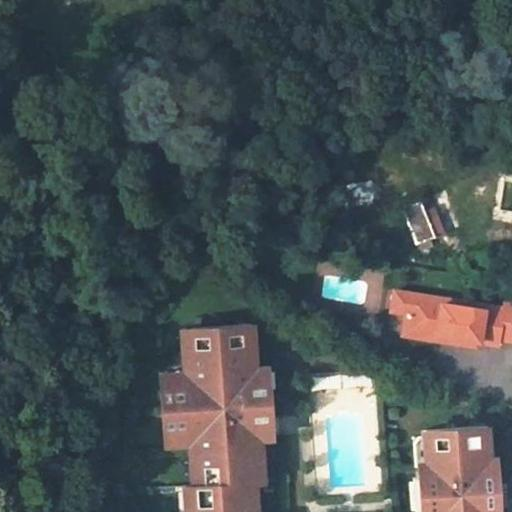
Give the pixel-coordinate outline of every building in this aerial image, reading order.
[(420,201),(403,208),(418,242),(434,235),(424,210),(420,201)] [(434,235),(445,230),(435,206),(424,210),(434,235)] [(511,303),(504,302),(503,306),(394,289),(390,312),(405,314),(401,335),(476,346),(477,341),(498,345),(499,339),(511,340),(511,303)] [(269,419),(266,388),(260,389),(259,368),(251,369),(247,325),(190,330),(195,385),(159,388),(163,434),(198,431),(203,486),(251,482),(260,481),(256,438),(264,438),(263,420),(269,419)] [(195,385),(190,330),(181,331),(185,375),(159,377),(159,388),(195,385)] [(498,511),(495,470),(489,470),(485,427),(423,432),(425,465),(418,466),(421,511),(498,511)] [(203,486),(198,431),(163,434),(164,445),(190,442),(194,487),(203,486)] [(253,511),(251,482),(203,486),(194,487),(196,511),(253,511)] [(196,511),(194,487),(185,487),(187,511),(196,511)]
